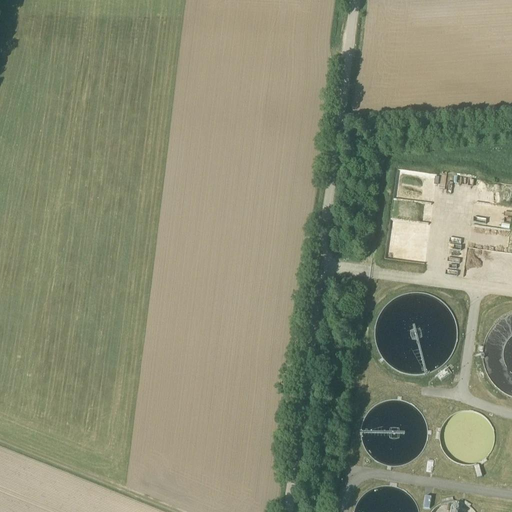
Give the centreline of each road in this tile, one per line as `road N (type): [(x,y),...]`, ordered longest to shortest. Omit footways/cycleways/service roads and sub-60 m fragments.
road 1 (unclassified): [(286,511),(353,0)]
road 2 (unknown): [(511,497),(362,479),(348,489),(340,511)]
